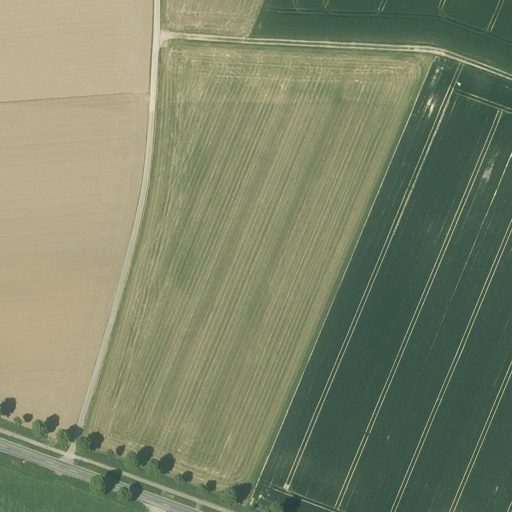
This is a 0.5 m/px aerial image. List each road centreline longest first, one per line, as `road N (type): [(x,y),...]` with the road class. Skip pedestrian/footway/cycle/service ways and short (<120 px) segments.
road 1 (unclassified): [(156,0),(137,224),(65,469)]
road 2 (secondary): [(181,511),(65,469)]
